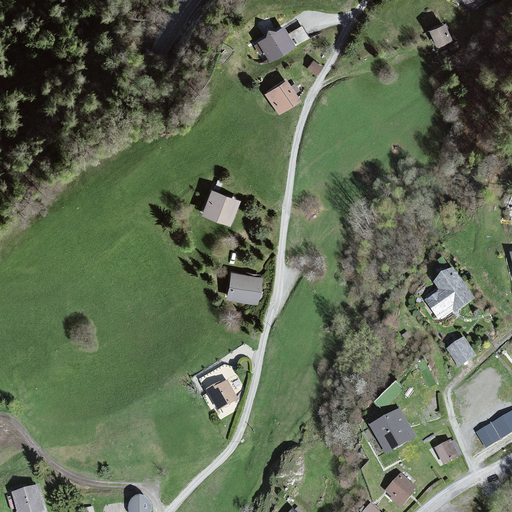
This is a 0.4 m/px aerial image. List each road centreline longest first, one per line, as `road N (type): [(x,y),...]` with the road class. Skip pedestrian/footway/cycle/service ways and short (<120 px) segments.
road 1 (residential): [(170,511),(228,451),(249,413),(277,297),(298,141),(317,88),(371,0)]
road 2 (tertiary): [(0,245),(100,138),(191,0)]
road 3 (track): [(156,511),(146,487),(79,480),(0,420)]
